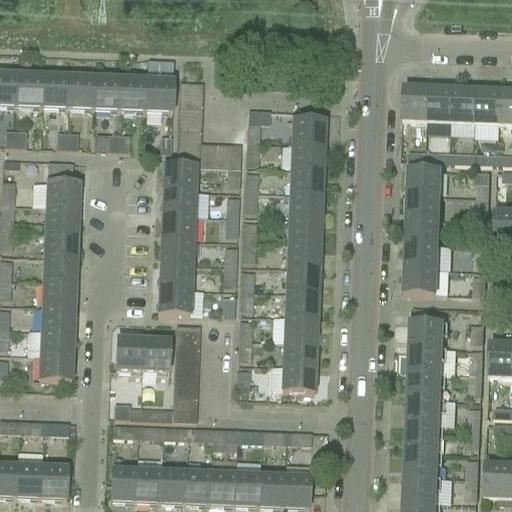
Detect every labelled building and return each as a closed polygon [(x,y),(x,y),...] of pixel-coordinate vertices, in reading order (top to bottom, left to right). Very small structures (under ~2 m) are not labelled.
[(17,63),(17,75),(25,76),(30,71),(30,64),(17,63)] [(0,114),(9,115),(15,115),(16,83),(3,83),(3,78),(0,77),(0,114)] [(36,116),(40,116),(42,84),(29,83),(29,79),(16,78),(16,83),(15,115),(36,116)] [(62,117),(66,117),(67,85),(55,85),(55,80),(42,79),(42,84),(40,116),(41,116),(62,117)] [(88,118),(92,118),(93,86),(80,85),(81,81),(68,80),(67,85),(66,117),(67,117),(88,118)] [(113,119),(118,119),(119,87),(106,86),(106,82),(93,81),(93,86),(92,118),(93,118),(113,118),(113,119)] [(139,120),(144,120),(145,88),(132,87),(132,83),(120,82),(119,87),(118,119),(119,119),(140,120),(139,120)] [(145,88),(144,120),(165,120),(165,121),(171,121),(172,84),(171,84),(171,89),(158,88),(158,84),(145,83),(145,88)] [(401,129),(426,130),(428,88),(416,88),(416,95),(403,94),(401,129)] [(426,130),(450,131),(451,96),(439,96),(439,89),(428,88),(426,130)] [(178,90),(177,102),(202,103),(202,91),(178,90)] [(450,131),(474,132),(476,90),(464,90),(464,97),(451,96),(450,131)] [(474,132),(498,133),(499,98),(487,98),(487,91),(476,90),(474,132)] [(498,133),(511,133),(511,98),(499,98),(498,133)] [(177,102),(177,114),(201,115),(202,103),(177,102)] [(177,114),(176,126),(201,127),(201,115),(177,114)] [(176,126),(176,138),(200,139),(201,127),(176,126)] [(291,129),(290,154),(321,155),(322,134),(323,134),(323,130),(291,129)] [(246,133),(245,152),(257,152),(258,132),(246,132),(246,133)] [(3,155),(14,155),(14,139),(4,138),(3,155)] [(200,152),(200,139),(176,138),(174,174),(200,152)] [(14,139),(14,155),(25,156),(26,139),(14,139)] [(55,157),(65,158),(66,141),(56,140),(55,157)] [(66,141),(65,158),(76,158),(77,141),(66,141)] [(106,159),(117,160),(118,143),(107,142),(106,159)] [(118,143),(117,160),(128,160),(129,143),(118,143)] [(159,161),(169,162),(170,145),(159,145),(159,161)] [(212,176),(213,152),(200,152),(174,174),(194,175),(212,176)] [(213,152),(212,176),(225,176),(226,153),(213,152)] [(245,154),(244,171),(256,172),(257,152),(245,152),(245,154)] [(226,153),(225,176),(238,177),(239,153),(226,153)] [(290,154),(289,179),(320,181),(321,155),(290,154)] [(406,159),(406,169),(425,170),(425,160),(406,159)] [(425,160),(425,170),(443,171),(444,161),(425,160)] [(454,161),(454,171),(472,172),(473,162),(454,161)] [(473,162),(472,172),(491,173),(492,163),(473,162)] [(511,163),(502,163),(502,173),(511,173),(511,163)] [(163,175),(162,199),(193,201),(194,175),(174,174),(162,174),(162,175),(163,175)] [(226,176),(225,196),(237,196),(238,177),(226,176)] [(408,178),(407,203),(438,204),(439,179),(408,178)] [(289,179),(288,203),(319,205),(320,181),(289,179)] [(511,179),(501,179),(501,189),(511,189),(511,179)] [(474,180),(473,192),(476,192),(475,206),(487,206),(488,192),(488,180),(474,180)] [(244,181),(243,201),(255,201),(256,181),(244,181)] [(1,189),(0,206),(0,208),(12,209),(13,190),(1,189)] [(46,191),(45,217),(76,218),(77,197),(77,192),(46,191)] [(162,199),(161,224),(192,225),(193,201),(162,199)] [(243,201),(242,221),(254,221),(255,201),(243,201)] [(288,203),(287,228),(318,229),(319,205),(288,203)] [(407,203),(406,228),(437,229),(438,204),(407,203)] [(225,205),(224,225),(236,226),(237,206),(225,205)] [(475,206),(474,226),(486,226),(487,206),(475,206)] [(45,217),(44,241),(75,243),(76,218),(45,217)] [(0,218),(0,238),(11,239),(40,240),(40,232),(11,230),(12,219),(0,218)] [(506,262),(511,262),(511,220),(494,220),(493,255),(506,255),(506,262)] [(161,224),(160,248),(191,249),(192,225),(161,224)] [(224,225),(223,245),(235,246),(236,226),(224,225)] [(287,228),(286,252),(317,253),(318,229),(287,228)] [(406,228),(405,252),(436,253),(437,229),(406,228)] [(242,230),(241,250),(253,250),(254,231),(242,230)] [(474,235),(473,255),(485,255),(486,236),(474,235)] [(0,238),(0,258),(10,259),(11,239),(0,238)] [(44,241),(43,265),(74,267),(75,243),(44,241)] [(160,248),(159,273),(190,275),(191,249),(160,248)] [(241,250),(240,270),(252,270),(253,250),(241,250)] [(286,252),(285,277),(316,279),(317,253),(286,252)] [(405,252),(404,277),(435,278),(449,279),(450,254),(436,253),(405,252)] [(223,255),(222,275),(234,275),(235,256),(223,255)] [(473,255),(472,275),(484,275),(485,265),(485,255),(473,255)] [(43,265),(42,290),(73,291),(74,267),(43,265)] [(0,268),(0,288),(9,289),(9,269),(0,268)] [(159,273),(158,298),(189,299),(190,275),(159,273)] [(222,275),(221,295),(234,295),(234,275),(222,275)] [(285,277),(284,301),(315,303),(316,279),(285,277)] [(435,278),(404,277),(403,302),(434,303),(435,278)] [(240,279),(239,299),(251,300),(252,280),(240,279)] [(472,284),(471,304),(483,305),(484,285),(472,284)] [(0,288),(0,308),(8,309),(9,289),(0,288)] [(42,290),(41,314),(72,316),(73,291),(42,290)] [(156,317),(156,322),(169,323),(188,324),(188,323),(200,323),(201,300),(189,299),(158,298),(157,317),(156,317)] [(239,299),(238,319),(250,320),(251,300),(239,299)] [(284,301),(283,326),(314,327),(315,303),(284,301)] [(221,305),(220,325),(232,325),(233,305),(221,305)] [(41,314),(40,339),(70,341),(72,316),(41,314)] [(283,326),(282,350),(313,352),(314,327),(283,326)] [(238,329),(237,349),(249,349),(250,329),(238,329)] [(410,330),(409,356),(440,357),(441,344),(446,345),(446,332),(410,330)] [(174,333),(174,345),(198,346),(198,334),(174,333)] [(482,353),(483,333),(471,333),(470,353),(482,353)] [(40,339),(39,364),(69,365),(70,341),(40,339)] [(488,386),(511,386),(511,344),(503,344),(503,351),(489,351),(488,386)] [(174,345),(173,357),(197,358),(198,346),(174,345)] [(141,380),(142,380),(144,348),(141,348),(141,350),(121,349),(121,347),(115,347),(114,379),(128,379),(128,385),(141,385),(141,380)] [(144,348),(142,380),(154,381),(154,386),(166,386),(168,349),(166,349),(166,351),(146,350),(146,348),(144,348)] [(237,349),(236,369),(248,369),(249,349),(237,349)] [(282,350),(281,375),(312,376),(313,352),(282,350)] [(409,356),(408,382),(439,383),(444,384),(454,384),(455,358),(445,358),(440,357),(409,356)] [(173,357),(173,369),(197,370),(197,358),(173,357)] [(69,365),(39,364),(38,389),(70,390),(70,389),(68,389),(69,365)] [(469,365),(468,385),(480,385),(481,365),(469,365)] [(173,369),(173,381),(197,382),(197,370),(173,369)] [(268,375),(267,398),(280,399),(280,400),(312,402),(312,400),(311,400),(312,376),(281,375),(268,375)] [(236,378),(235,398),(247,399),(248,379),(236,378)] [(173,381),(172,393),(196,394),(197,382),(173,381)] [(408,382),(407,407),(438,408),(439,396),(444,396),(444,384),(408,382)] [(468,385),(467,404),(479,405),(480,385),(468,385)] [(172,393),(172,405),(196,406),(196,394),(172,393)] [(172,405),(171,417),(195,418),(196,406),(172,405)] [(407,407),(406,433),(437,435),(437,422),(443,422),(443,409),(438,409),(438,408),(407,407)] [(112,427),(138,428),(139,417),(129,416),(129,413),(113,412),(112,427)] [(492,415),(492,425),(511,426),(511,416),(492,415)] [(467,416),(466,436),(478,437),(479,417),(467,416)] [(171,429),(171,418),(139,417),(138,428),(171,429)] [(195,430),(195,418),(171,417),(171,418),(171,429),(195,430)] [(0,441),(17,442),(18,430),(0,429),(0,441)] [(18,430),(17,442),(38,443),(38,431),(18,430)] [(68,432),(48,431),(47,443),(67,444),(68,432)] [(492,431),(491,441),(510,442),(511,432),(492,431)] [(112,433),(111,445),(131,446),(131,434),(112,433)] [(406,433),(404,458),(436,459),(437,448),(441,448),(442,436),(437,435),(406,433)] [(142,434),(142,446),(162,447),(162,435),(142,434)] [(162,435),(162,447),(182,448),(182,436),(162,435)] [(192,436),(191,448),(211,449),(212,437),(192,436)] [(466,436),(465,456),(477,457),(478,437),(466,436)] [(212,437),(211,449),(231,450),(231,438),(212,437)] [(241,438),(240,450),(260,451),(261,439),(241,438)] [(261,439),(260,451),(280,452),(281,440),(261,439)] [(290,440),(290,452),(309,453),(310,441),(290,440)] [(404,458),(403,484),(435,485),(436,474),(440,474),(441,461),(436,461),(436,459),(404,458)] [(15,505),(39,506),(40,475),(41,460),(17,459),(16,475),(15,505)] [(210,482),(208,511),(233,511),(235,483),(234,483),(234,467),(210,466),(209,482),(210,482)] [(465,468),(464,488),(476,488),(477,468),(465,468)] [(496,511),(507,511),(509,473),(484,472),(483,505),(497,505),(496,511)] [(0,504),(15,505),(16,475),(0,473),(0,504)] [(40,475),(39,506),(59,507),(59,508),(64,509),(65,476),(40,475)] [(111,509),(134,510),(136,479),(110,478),(109,510),(111,510),(111,509)] [(134,510),(159,511),(160,480),(136,479),(134,510)] [(159,511),(176,511),(184,511),(185,481),(160,480),(159,511)] [(184,511),(208,511),(210,482),(185,481),(184,511)] [(233,511),(257,511),(259,484),(235,483),(233,511)] [(257,511),(282,511),(283,485),(259,484),(257,511)] [(403,484),(402,509),(435,510),(436,498),(440,498),(440,487),(435,487),(435,485),(403,484)] [(283,485),(282,511),(307,511),(308,486),(283,485)] [(464,488),(463,507),(476,508),(476,488),(464,488)]
